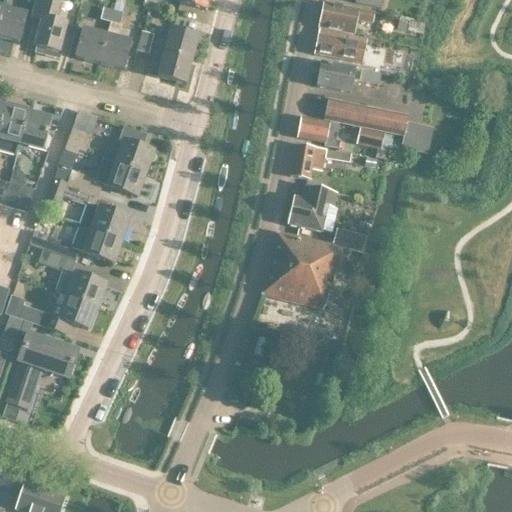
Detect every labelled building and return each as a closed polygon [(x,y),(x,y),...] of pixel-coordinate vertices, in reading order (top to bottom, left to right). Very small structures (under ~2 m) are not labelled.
[(38,0),(38,3),(33,20),(41,22),(34,48),(60,55),(67,27),(54,23),(59,0),(38,0)] [(208,0),(178,0),(178,4),(205,12),(208,0)] [(355,0),(355,4),(381,9),(382,0),(355,0)] [(373,15),(324,5),(319,29),(352,35),(355,20),(371,23),(373,15)] [(103,8),(99,20),(109,23),(113,11),(103,8)] [(27,16),(3,10),(2,10),(0,18),(0,39),(20,44),(27,16)] [(113,11),(109,23),(119,25),(120,23),(123,13),(122,13),(113,11)] [(419,35),(422,23),(405,20),(402,32),(419,35)] [(107,37),(106,37),(83,31),(75,60),(100,66),(107,37)] [(164,55),(192,62),(198,38),(171,31),(164,55)] [(153,35),(147,33),(141,32),(139,42),(150,44),(153,35)] [(331,38),(317,35),(313,55),(361,64),(365,41),(332,34),(331,38)] [(107,37),(100,66),(124,72),(131,44),(117,40),(107,37)] [(150,44),(139,42),(136,51),(148,54),(150,44)] [(192,62),(164,55),(158,80),(186,87),(192,62)] [(411,60),(399,59),(397,73),(410,74),(411,60)] [(378,87),(380,75),(321,64),(316,88),(349,94),(351,82),(378,87)] [(427,155),(432,129),(406,123),(407,117),(328,100),(324,120),(403,137),(400,149),(427,155)] [(0,152),(13,156),(16,146),(19,146),(27,114),(28,109),(4,103),(3,107),(0,118),(0,152)] [(46,134),(49,121),(50,120),(27,114),(19,146),(41,152),(42,150),(47,152),(52,136),(46,134)] [(301,118),(297,138),(324,143),(323,147),(338,150),(339,146),(335,145),(338,126),(301,118)] [(116,167),(144,177),(153,154),(143,150),(147,137),(124,129),(119,143),(124,145),(116,167)] [(373,160),(387,163),(393,136),(360,129),(357,144),(376,148),(373,160)] [(79,153),(86,156),(93,138),(73,130),(64,153),(77,158),(79,153)] [(295,145),(290,178),(310,181),(311,174),(315,175),(315,172),(321,173),(323,160),(344,164),(346,154),(295,145)] [(95,181),(93,181),(71,172),(66,185),(98,197),(102,186),(136,199),(144,177),(116,167),(102,161),(95,181)] [(52,181),(45,200),(58,205),(61,198),(85,208),(78,226),(120,242),(129,220),(101,210),(99,213),(93,211),(98,197),(66,185),(66,186),(52,181)] [(0,206),(3,207),(9,185),(0,182),(0,206)] [(9,185),(3,207),(15,211),(21,188),(9,185)] [(337,194),(305,187),(304,187),(301,200),(293,198),(286,226),(321,234),(327,207),(333,210),(337,194)] [(21,188),(15,211),(27,214),(33,191),(21,188)] [(112,265),(120,243),(120,242),(78,226),(71,247),(34,234),(29,247),(44,252),(74,263),(79,250),(85,252),(84,254),(112,265)] [(337,229),(332,245),(361,252),(364,236),(337,229)] [(277,234),(262,296),(322,311),(326,293),(330,294),(342,250),(277,234)] [(44,252),(39,265),(61,273),(54,293),(59,295),(59,296),(97,309),(105,287),(76,276),(75,278),(70,276),(74,263),(44,252)] [(0,287),(0,314),(8,290),(0,287)] [(10,295),(4,315),(47,330),(65,337),(69,324),(89,331),(97,309),(59,296),(52,315),(22,305),(24,299),(10,295)] [(10,318),(8,325),(19,329),(21,322),(10,318)] [(41,372),(67,381),(77,354),(28,337),(18,364),(22,365),(8,406),(27,412),(41,372)] [(14,511),(60,511),(65,500),(37,490),(38,487),(0,473),(0,490),(20,497),(14,511)]
